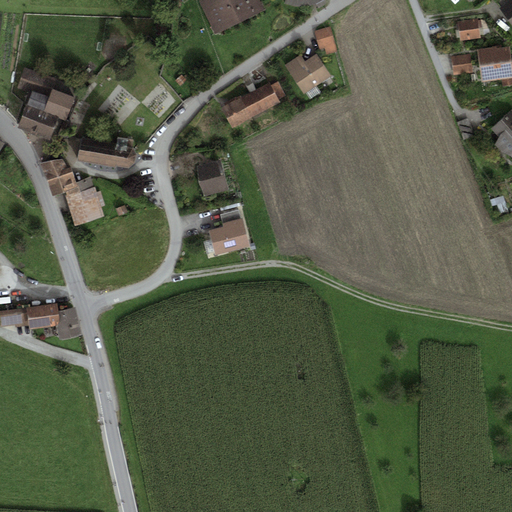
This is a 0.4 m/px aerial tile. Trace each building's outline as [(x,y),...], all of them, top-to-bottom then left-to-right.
[(257,0),(197,0),(213,34),(263,12),(257,0)] [(511,0),(500,10),(511,26),(511,0)] [(483,19),(458,22),(460,40),(481,38),(480,28),(484,27),(483,19)] [(330,28),(316,32),(320,48),(325,47),(327,54),(336,51),(330,28)] [(496,47),(477,49),(481,83),(501,81),(502,86),(511,85),(511,66),(510,47),(496,48),(496,47)] [(301,56),(284,67),(302,94),(330,77),(316,55),(305,62),(301,56)] [(470,55),(451,57),(453,75),(472,73),(470,55)] [(20,86),(34,92),(20,126),(49,137),(58,117),(65,119),(73,99),(51,90),(54,80),(26,70),(20,86)] [(181,75),(175,80),(180,86),(186,81),(181,75)] [(236,101),(222,108),(232,127),(280,102),(278,98),(283,95),(277,84),(272,86),(270,82),(242,97),(241,95),(234,98),(236,101)] [(511,110),(511,111),(492,129),(499,136),(495,144),(502,152),(511,158),(511,110)] [(468,119),(458,122),(464,140),(474,136),(468,119)] [(68,122),(64,121),(58,137),(61,138),(68,122)] [(117,144),(83,138),(79,159),(116,165),(116,164),(128,166),(133,163),(136,155),(133,149),(131,148),(132,141),(129,140),(127,151),(116,149),(117,144)] [(129,140),(118,138),(117,144),(116,149),(127,151),(129,140)] [(63,158),(40,164),(54,195),(66,191),(67,195),(94,187),(90,177),(76,183),(71,167),(68,168),(63,158)] [(228,190),(220,160),(197,166),(205,196),(228,190)] [(67,195),(66,196),(75,225),(104,216),(101,207),(105,206),(100,191),(96,192),(94,187),(67,195)] [(125,204),(115,209),(119,216),(129,211),(125,204)] [(220,214),(222,223),(241,219),(238,210),(220,214)] [(250,245),(243,218),(241,219),(222,223),(223,227),(209,231),(215,254),(250,245)] [(55,303),(0,310),(0,321),(1,326),(15,324),(16,328),(29,326),(29,329),(58,325),(56,312),(55,303)] [(74,308),(56,312),(58,325),(61,338),(80,334),(74,308)]
